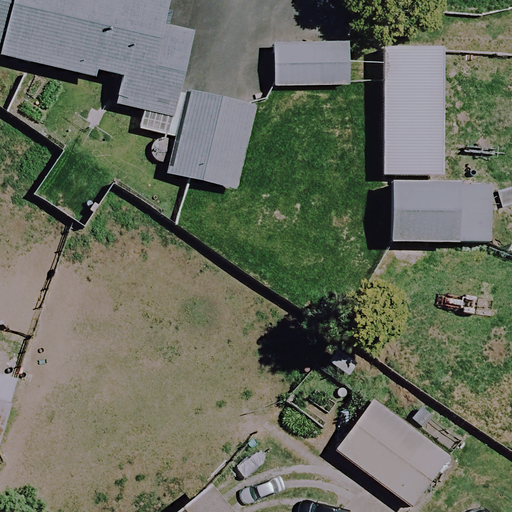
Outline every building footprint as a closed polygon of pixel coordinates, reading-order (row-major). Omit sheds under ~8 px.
[(174,0),(0,0),(0,59),(121,87),(117,108),(143,114),(139,131),(178,140),(170,178),(238,194),(257,111),(187,96),(200,39),(167,32),(174,0)] [(353,48),(277,48),(277,91),(353,90),(353,48)] [(452,53),(381,52),(379,181),(450,182),(452,53)] [(24,379),(0,372),(0,454),(4,455),(24,379)] [(359,505),(374,486),(407,511),(412,511),(430,490),(458,511),(469,511),(490,486),(454,458),(375,398),(333,453),(341,459),(325,479),(359,505)] [(231,511),(209,486),(178,511),(231,511)]
